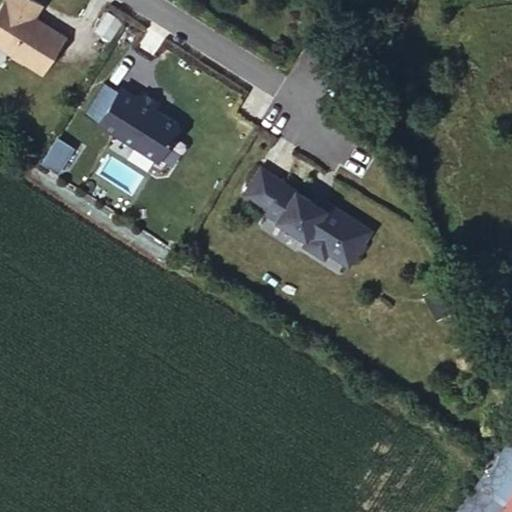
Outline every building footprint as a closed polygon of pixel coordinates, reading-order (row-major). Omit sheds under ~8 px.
[(0,0),(0,20),(44,48),(67,12),(47,0),(0,0)] [(122,64),(100,98),(159,137),(179,106),(178,99),(155,85),(159,78),(144,69),(140,75),(122,64)] [(316,175),(262,141),(244,169),(269,184),(267,187),(309,213),(306,219),(321,228),(330,227),(350,240),(372,205),(319,171),(316,175)] [(436,270),(421,278),(434,302),(449,294),(436,270)] [(511,497),(511,446),(483,486),(508,504),(511,497)] [(511,511),(511,497),(508,504),(483,486),(466,510),(468,511),(511,511)]
